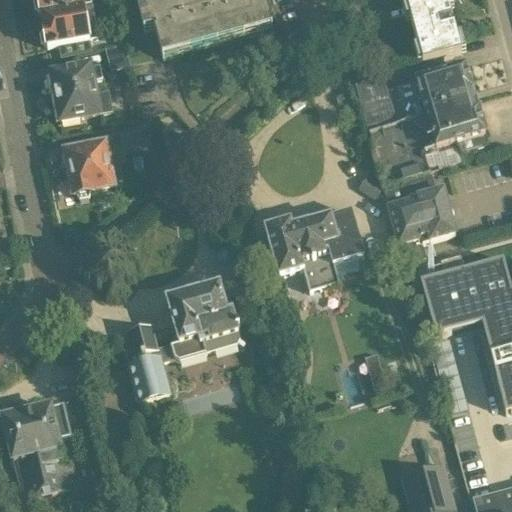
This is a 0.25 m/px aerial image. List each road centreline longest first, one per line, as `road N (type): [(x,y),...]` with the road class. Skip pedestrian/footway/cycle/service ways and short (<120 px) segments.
road 1 (residential): [(48,296),(360,0)]
road 2 (residential): [(48,296),(0,46)]
